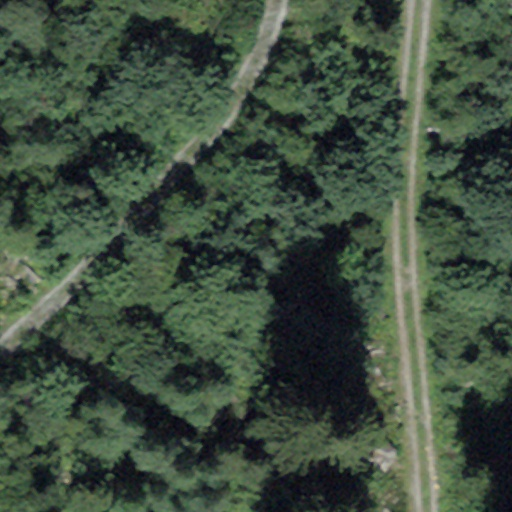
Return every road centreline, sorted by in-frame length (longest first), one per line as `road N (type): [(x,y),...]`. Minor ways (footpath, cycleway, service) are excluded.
road 1 (track): [(422,511),(400,210),(417,0)]
road 2 (track): [(276,0),(257,57),(216,125),(0,355)]
